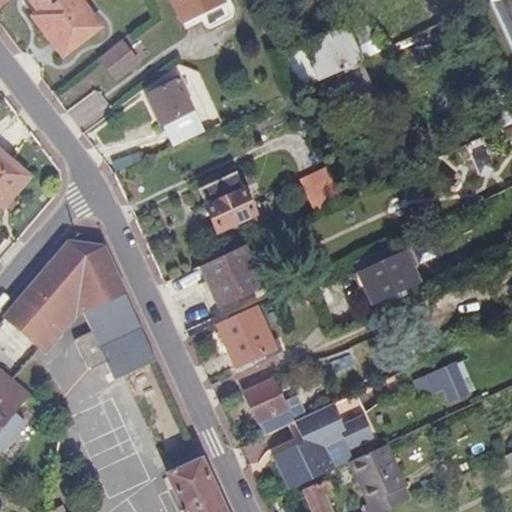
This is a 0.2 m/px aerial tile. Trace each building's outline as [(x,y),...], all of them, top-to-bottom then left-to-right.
[(95,28),(73,0),(32,0),(27,4),(51,36),(45,42),(57,57),(95,28)] [(221,0),(169,0),(180,23),(223,4),(221,0)] [(471,0),(439,0),(445,11),(432,18),(435,25),(447,19),(474,7),(471,0)] [(511,0),(505,0),(490,3),(511,50),(511,0)] [(511,122),(511,88),(474,7),(447,19),(460,46),(476,39),(495,78),(480,85),(483,91),(482,92),(499,129),(511,122)] [(368,15),(339,29),(355,63),(361,60),(384,49),(368,15)] [(316,81),(355,63),(339,29),(300,47),(316,81)] [(93,60),(112,83),(138,62),(119,39),(93,60)] [(316,81),(300,47),(280,56),(296,90),(316,81)] [(355,63),(316,81),(320,90),(359,72),(365,85),(326,103),(329,110),(375,89),(361,60),(355,63)] [(365,85),(359,72),(320,90),(326,103),(365,85)] [(173,146),(202,133),(178,81),(146,94),(160,125),(164,124),(173,146)] [(9,196),(28,174),(0,149),(0,199),(6,193),(9,196)] [(473,162),(482,179),(497,172),(488,155),(473,162)] [(314,214),(345,200),(328,163),(297,178),(314,214)] [(232,176),(196,193),(216,232),(251,216),(232,176)] [(68,242),(4,319),(37,348),(43,353),(79,316),(87,334),(70,342),(85,374),(103,367),(111,384),(123,378),(154,364),(103,256),(68,242)] [(241,248),(197,269),(217,309),(260,289),(241,248)] [(414,286),(399,254),(355,275),(368,306),(414,286)] [(272,351),(252,309),(213,327),(233,369),(272,351)] [(328,362),(333,374),(356,365),(352,353),(328,362)] [(465,396),(451,368),(425,379),(433,393),(448,388),(455,401),(465,396)] [(13,409),(28,392),(15,380),(2,369),(0,371),(0,453),(2,455),(29,423),(13,409)] [(261,438),(292,423),(303,418),(293,398),(281,404),(269,380),(240,394),(261,438)] [(340,428),(330,406),(303,418),(292,423),(302,443),(272,457),(288,491),(331,471),(320,448),(331,443),(335,450),(342,446),(346,451),(370,439),(360,418),(340,428)] [(29,423),(2,455),(13,463),(40,433),(29,423)] [(386,511),(408,502),(382,448),(347,464),(367,505),(360,508),(362,511),(386,511)] [(511,454),(503,458),(509,471),(511,469),(511,454)] [(224,511),(198,457),(164,473),(182,511),(224,511)] [(328,478),(300,491),(309,511),(332,511),(325,495),(334,491),(328,478)]
